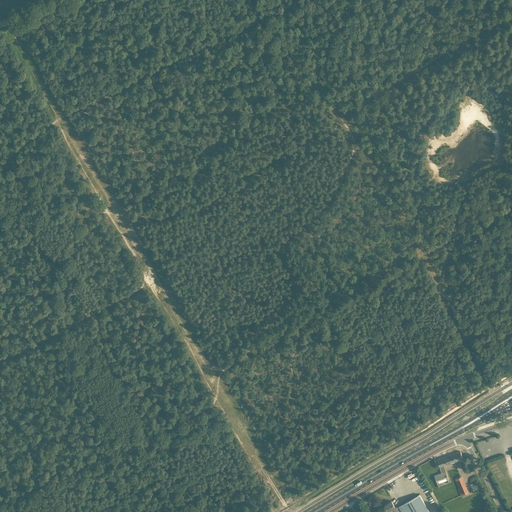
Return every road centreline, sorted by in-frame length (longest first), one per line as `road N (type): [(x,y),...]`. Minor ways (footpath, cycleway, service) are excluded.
road 1 (track): [(213,374),(16,38)]
road 2 (primary): [(315,511),(455,431)]
road 3 (track): [(341,119),(244,0)]
road 4 (unclassified): [(329,511),(464,438)]
road 5 (track): [(480,370),(422,254)]
road 6 (track): [(420,251),(397,197),(357,140)]
road 7 (track): [(289,511),(226,400)]
